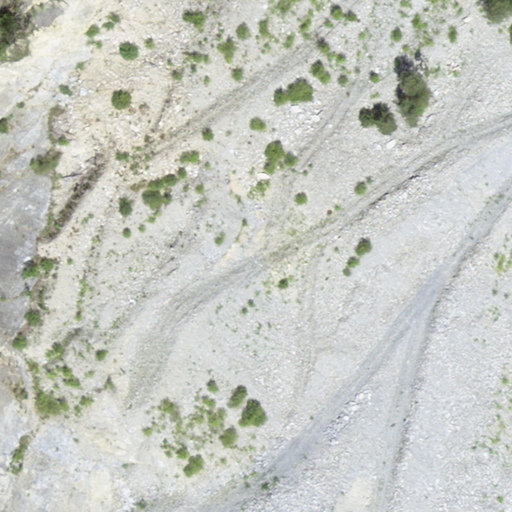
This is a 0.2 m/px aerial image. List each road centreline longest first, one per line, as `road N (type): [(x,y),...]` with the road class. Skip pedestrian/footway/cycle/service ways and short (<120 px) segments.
road 1 (track): [(511,115),(122,328),(40,425),(11,511)]
road 2 (track): [(511,195),(288,511)]
road 3 (track): [(380,379),(285,434),(233,511)]
road 4 (track): [(451,511),(511,338)]
